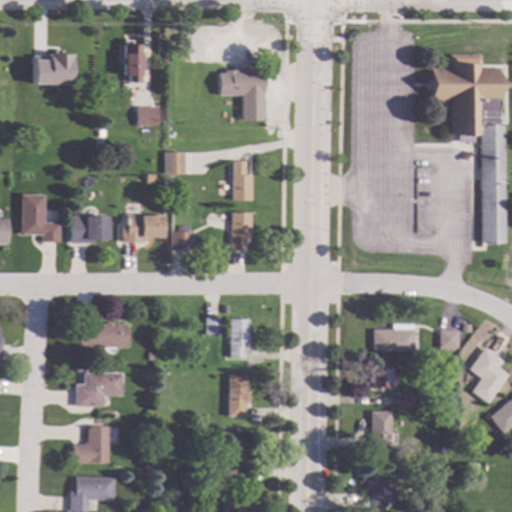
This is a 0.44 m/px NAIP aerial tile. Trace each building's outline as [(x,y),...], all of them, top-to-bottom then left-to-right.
[(139,77),(137,77),(137,83),(126,83),(126,77),(121,77),(121,46),(139,46),(139,77)] [(480,68),(500,68),(500,123),(500,125),(503,125),(503,243),(482,243),(478,243),(477,135),(472,135),(472,142),(455,142),(455,134),(448,134),(448,100),(428,100),(428,68),(447,68),(447,53),(480,53),(480,66),(480,68)] [(28,84),(67,85),(68,55),(43,54),(43,60),(29,60),(28,84)] [(242,70),(261,70),(261,120),(238,120),(238,95),(215,95),(215,72),(222,72),(222,69),(233,69),(233,67),(242,67),(242,70)] [(155,127),(134,126),(134,108),(155,108),(155,127)] [(103,131),(102,140),(95,139),(96,130),(103,131)] [(181,174),(160,174),(160,153),(181,153),(181,174)] [(242,177),(249,177),(248,201),(229,201),(229,163),(242,163),(242,177)] [(173,182),(172,189),(160,188),(161,181),(173,182)] [(41,224),(56,224),(56,243),(37,243),(37,236),(17,236),(18,196),(41,196),(41,224)] [(247,238),(242,238),(242,252),(227,252),(228,214),(248,214),(247,238)] [(160,238),(147,238),(147,243),(140,243),(119,244),(118,227),(123,227),(123,216),(160,216),(160,238)] [(81,218),(105,218),(105,241),(90,241),(90,245),(67,245),(67,217),(81,217),(81,218)] [(189,234),(188,252),(166,251),(167,233),(189,234)] [(218,336),(202,335),(202,319),(205,319),(218,320),(218,336)] [(245,349),(242,349),(242,359),(226,358),(227,321),(245,322),(245,349)] [(411,329),(411,351),(368,350),(369,329),(389,329),(389,323),(411,324),(411,329)] [(109,326),(124,326),(124,349),(75,349),(75,330),(89,330),(89,326),(102,326),(102,324),(109,324),(109,326)] [(455,348),(436,347),(436,329),(438,329),(455,330),(455,348)] [(500,360),(495,367),(506,375),(484,403),(467,391),(477,378),(465,369),(482,347),(500,360)] [(152,354),(152,362),(144,361),(144,354),(152,354)] [(387,364),(386,388),(368,388),(369,364),(387,364)] [(118,397),(99,397),(99,408),(70,408),(71,386),(79,386),(79,374),(118,375),(118,397)] [(244,377),(243,392),(246,392),(246,403),(242,403),(241,418),(224,418),(226,377),(244,377)] [(411,407),(393,407),(394,394),(412,394),(411,407)] [(511,423),(499,433),(486,416),(511,396),(511,423)] [(387,440),(383,440),(383,450),(367,450),(366,411),(387,411),(387,440)] [(104,464),(68,465),(68,446),(80,446),(80,444),(82,444),(83,428),(104,428),(104,464)] [(246,440),(246,456),(242,455),(242,467),(239,467),(239,476),(222,476),(223,439),(246,440)] [(385,483),(389,483),(389,503),(382,503),(382,507),(368,507),(368,485),(357,484),(357,467),(386,467),(385,483)] [(219,475),(219,491),(201,491),(202,475),(219,475)] [(110,480),(109,502),(84,501),(84,511),(65,511),(65,492),(70,492),(70,479),(110,480)] [(415,490),(405,490),(405,479),(415,479),(415,490)] [(446,498),(443,503),(438,500),(441,495),(446,498)] [(241,511),(222,511),(223,503),(241,503),(241,511)]
